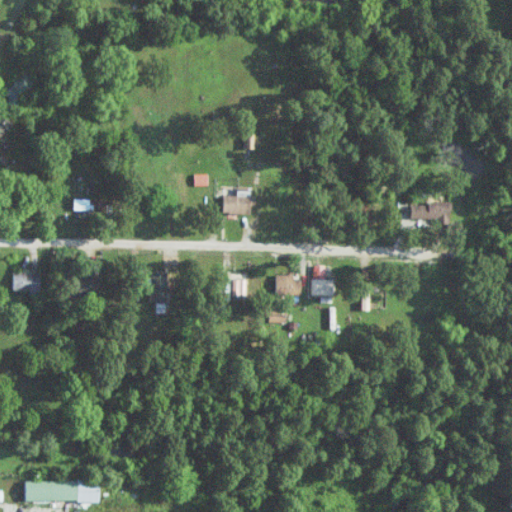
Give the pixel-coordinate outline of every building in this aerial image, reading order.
[(170,170),(170,206),(178,206),(178,170),(170,170)] [(254,214),(254,186),(240,186),(240,193),(225,193),(225,214),(254,214)] [(75,209),(115,209),(115,194),(75,194),(75,209)] [(333,290),(333,266),(324,266),(325,290),(333,290)] [(43,272),(14,272),(14,293),(43,293),(43,272)] [(151,304),(173,304),(173,272),(151,272),(151,304)] [(252,296),(252,273),(233,273),(233,296),(252,296)] [(304,296),(304,273),(278,273),(278,296),(304,296)] [(25,501),(102,501),(102,479),(25,479),(25,501)]
